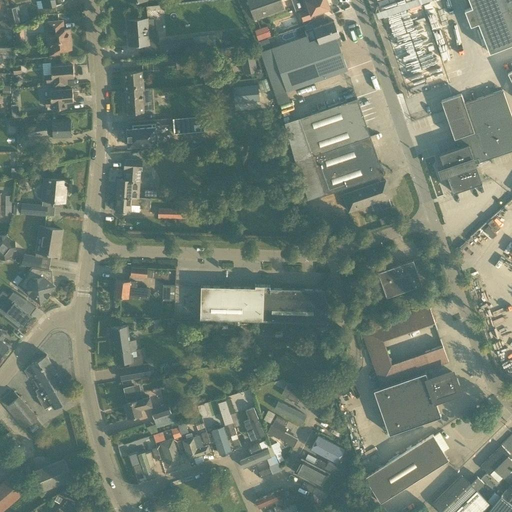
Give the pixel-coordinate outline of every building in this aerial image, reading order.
[(40,0),(36,1),(38,9),(55,5),(55,6),(63,4),(64,4),(65,3),(66,2),(66,1),(67,0),(66,0),(40,0)] [(248,22),(254,20),(285,9),(281,0),(239,0),(241,6),(248,22)] [(326,0),(302,0),(306,10),(300,12),(304,26),(324,19),(322,11),(330,9),(326,0)] [(369,14),(423,0),(375,0),(377,6),(367,9),(369,14)] [(511,0),(469,0),(472,7),(464,10),(470,26),(478,23),(489,53),(511,43),(511,0)] [(160,19),(159,5),(147,5),(148,20),(160,19)] [(22,21),(18,6),(7,9),(11,24),(22,21)] [(0,28),(11,28),(9,19),(0,21),(0,28)] [(147,19),(137,19),(127,20),(129,45),(139,44),(145,44),(145,45),(149,44),(151,44),(150,43),(150,33),(148,33),(147,19)] [(53,22),(47,22),(50,55),(59,54),(59,51),(71,49),(70,29),(64,29),(63,21),(53,22)] [(271,48),(260,51),(278,103),(289,99),(286,91),(338,73),(348,70),(336,37),(339,36),(334,21),(324,24),(313,28),(317,38),(309,40),(307,35),(271,48)] [(266,26),(254,30),(257,40),(269,36),(266,26)] [(164,53),(194,50),(222,46),(220,34),(163,41),(164,53)] [(253,51),(240,53),(244,74),(257,71),(253,51)] [(0,61),(2,62),(2,58),(13,58),(13,54),(0,53),(0,61)] [(175,54),(157,56),(158,68),(164,68),(164,65),(176,65),(176,69),(180,69),(179,54),(175,54)] [(73,65),(51,67),(51,75),(46,75),(47,86),(52,85),(52,86),(57,85),(67,84),(65,84),(64,78),(74,77),(73,65)] [(128,114),(138,113),(143,113),(142,102),(144,102),(146,102),(148,101),(148,100),(149,99),(149,97),(149,95),(148,94),(147,92),(145,92),(144,92),(142,92),(142,90),(143,90),(143,78),(148,78),(147,71),(143,71),(142,70),(124,72),(125,91),(126,91),(128,114)] [(258,84),(233,87),(235,104),(259,101),(258,84)] [(72,89),(62,90),(50,91),(51,99),(45,99),(46,107),(51,106),(52,109),(57,109),(66,108),(66,107),(64,108),(64,102),(73,101),(72,89)] [(452,193),(462,189),(482,182),(475,164),(511,150),(511,117),(502,90),(464,103),(461,94),(441,101),(454,139),(455,138),(458,147),(439,154),(452,193)] [(326,194),(383,174),(373,145),(364,148),(357,131),(367,127),(357,98),(300,118),(326,194)] [(203,115),(172,118),(174,131),(204,128),(203,115)] [(27,125),(21,127),(23,139),(29,138),(47,134),(48,137),(61,136),(71,136),(71,120),(61,120),(52,121),(27,125)] [(132,126),(127,127),(129,144),(157,141),(155,121),(132,123),(132,126)] [(185,143),(200,142),(199,130),(185,131),(185,135),(185,143)] [(138,198),(140,170),(141,170),(142,160),(125,159),(124,169),(125,169),(124,180),(117,180),(116,197),(138,198)] [(44,178),(43,189),(47,189),(46,200),(53,201),(53,206),(62,207),(62,202),(65,202),(67,180),(57,179),(44,178)] [(381,209),(388,207),(391,206),(388,196),(390,195),(385,180),(343,195),(349,211),(378,201),(381,209)] [(148,199),(138,198),(116,197),(115,211),(131,213),(131,205),(140,205),(139,208),(150,209),(150,199),(148,199)] [(47,206),(21,204),(21,213),(46,215),(47,206)] [(191,210),(159,209),(159,217),(191,218),(191,210)] [(40,226),(39,236),(43,236),(40,253),(48,254),(58,256),(62,230),(52,228),(40,226)] [(0,244),(3,247),(10,239),(7,236),(7,235),(0,236),(0,244)] [(3,247),(12,254),(14,251),(16,250),(14,241),(13,242),(10,239),(3,247)] [(3,247),(0,251),(0,258),(0,259),(9,258),(9,257),(12,254),(3,247)] [(42,258),(24,255),(22,264),(40,267),(42,258)] [(422,285),(413,260),(378,272),(386,297),(422,285)] [(51,271),(32,267),(17,286),(28,295),(29,298),(32,298),(40,304),(45,298),(46,298),(50,293),(50,292),(55,286),(52,284),(51,271)] [(147,269),(131,267),(130,276),(146,277),(147,269)] [(135,285),(135,284),(135,281),(116,279),(114,296),(128,298),(128,297),(148,300),(149,290),(136,288),(137,285),(135,285)] [(263,285),(255,285),(254,287),(201,286),(200,296),(200,319),(262,321),(263,285)] [(270,285),(263,285),(262,321),(333,322),(324,289),(270,288),(270,285)] [(4,303),(0,307),(0,312),(3,315),(1,317),(17,330),(22,324),(24,326),(27,323),(32,316),(20,306),(26,299),(13,292),(4,303)] [(429,306),(395,318),(401,335),(425,326),(435,323),(429,306)] [(111,327),(116,363),(133,361),(131,350),(137,350),(135,340),(130,340),(127,325),(111,327)] [(7,334),(0,328),(0,355),(8,346),(2,340),(7,334)] [(443,345),(425,351),(430,368),(448,362),(443,345)] [(35,390),(59,377),(46,355),(29,365),(25,369),(29,377),(33,374),(40,387),(35,390)] [(148,363),(129,366),(132,379),(150,376),(148,363)] [(426,372),(423,373),(373,390),(389,434),(441,416),(435,400),(458,391),(452,372),(428,380),(426,372)] [(35,390),(38,394),(36,395),(44,409),(52,405),(54,409),(63,404),(71,399),(59,377),(35,390)] [(287,383),(284,390),(289,393),(300,398),(304,391),(287,383)] [(135,385),(123,388),(127,402),(124,403),(127,418),(137,416),(142,415),(140,409),(152,406),(150,396),(138,399),(135,385)] [(284,390),(281,395),(286,398),(287,398),(289,393),(284,390)] [(2,402),(13,415),(26,404),(14,391),(2,402)] [(287,398),(297,403),(300,398),(289,393),(287,398)] [(278,399),(274,408),(301,422),(306,413),(278,399)] [(225,400),(218,403),(220,409),(227,407),(225,400)] [(154,418),(171,413),(168,403),(151,409),(154,418)] [(37,418),(26,404),(13,415),(24,428),(37,418)] [(250,419),(243,422),(247,431),(254,428),(258,437),(258,438),(265,435),(253,408),(247,411),(250,419)] [(270,423),(275,414),(269,410),(264,419),(270,423)] [(230,415),(223,417),(225,425),(227,424),(232,422),(230,415)] [(287,422),(277,416),(274,421),(285,426),(287,422)] [(195,420),(198,430),(205,427),(201,417),(195,420)] [(285,427),(273,421),(272,422),(271,425),(269,425),(265,432),(292,447),(296,439),(283,432),(285,427)] [(178,425),(181,434),(188,431),(185,422),(178,425)] [(227,424),(227,425),(231,436),(236,434),(234,428),(232,423),(232,422),(227,424)] [(176,439),(176,441),(182,439),(178,427),(171,429),(174,439),(176,439)] [(223,427),(212,431),(220,455),(231,451),(223,427)] [(210,443),(206,431),(201,433),(205,444),(210,443)] [(0,440),(6,448),(16,440),(10,432),(0,440)] [(163,432),(153,435),(156,442),(165,439),(163,432)] [(206,453),(199,435),(193,437),(191,433),(185,435),(187,439),(182,440),(186,451),(189,459),(206,453)] [(424,439),(365,476),(381,502),(440,465),(448,460),(433,434),(424,439)] [(318,435),(310,450),(337,464),(344,449),(318,435)] [(181,462),(173,438),(160,442),(168,466),(181,462)] [(186,451),(182,440),(182,439),(176,441),(180,452),(186,451)] [(277,441),(270,444),(273,453),(280,450),(277,441)] [(251,454),(262,449),(259,444),(248,448),(251,454)] [(503,478),(509,472),(511,469),(511,460),(507,456),(510,454),(501,445),(481,466),(489,474),(494,469),(503,478)] [(151,449),(155,461),(160,459),(156,448),(151,449)] [(268,449),(240,461),(243,468),(266,459),(274,455),(274,453),(271,448),(268,449)] [(145,452),(138,454),(146,476),(152,474),(150,467),(155,465),(151,452),(145,454),(145,452)] [(40,492),(73,478),(65,458),(32,472),(40,492)] [(327,464),(316,458),(313,463),(324,469),(327,464)] [(302,459),(295,472),(321,486),(328,473),(302,459)] [(271,465),(269,466),(270,468),(272,473),(272,474),(281,470),(277,462),(271,465)] [(139,464),(134,466),(138,479),(144,477),(139,464)] [(270,468),(259,472),(261,478),(272,473),(270,468)] [(0,511),(3,510),(26,490),(13,474),(0,485),(0,511)] [(444,492),(433,503),(441,511),(482,511),(490,503),(487,501),(477,491),(484,483),(477,476),(470,484),(461,475),(454,482),(444,492)] [(312,492),(314,487),(304,482),(301,487),(312,492)] [(282,489),(256,500),(259,508),(273,502),(275,506),(284,502),(283,499),(282,499),(281,499),(285,497),(282,489)] [(494,492),(487,501),(490,503),(492,506),(499,497),(494,492)] [(492,506),(486,511),(511,511),(511,504),(500,495),(499,497),(492,506)] [(275,506),(273,507),(275,511),(276,511),(286,508),(287,508),(284,502),(275,506)]
